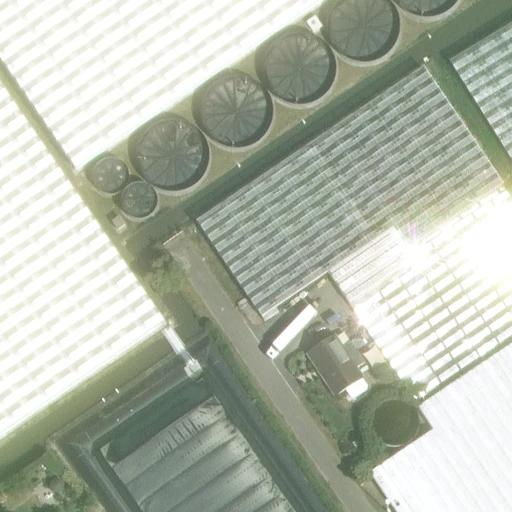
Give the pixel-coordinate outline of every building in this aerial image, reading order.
[(0,0),(0,61),(76,172),(89,162),(325,0),(0,0)] [(344,0),(338,5),(330,15),(327,26),(328,39),(333,50),(342,59),(352,64),(363,66),(375,64),(385,59),(393,50),(398,40),(399,28),(397,17),(391,7),(382,0),(344,0)] [(394,0),(396,5),(405,14),(415,19),(427,21),(438,19),(448,13),(456,5),(458,0),(394,0)] [(511,22),(449,61),(511,162),(511,22)] [(295,37),(283,40),(273,47),(266,58),(263,69),(264,82),(269,93),(277,102),(288,107),(299,109),(311,107),(321,102),(329,93),(334,83),(335,71),(332,60),(326,50),(318,42),(307,38),(295,37)] [(350,309),(414,402),(511,335),(511,204),(501,188),(421,71),(192,225),(258,322),(263,319),(327,275),(383,237),(406,271),(350,309)] [(232,81),(220,84),(210,91),(203,101),(200,113),(200,125),(205,136),(214,145),(224,151),(236,152),(247,150),(257,145),(265,137),(270,126),(271,115),(269,103),(263,93),(254,86),(243,81),(232,81)] [(0,437),(30,417),(163,325),(0,87),(0,437)] [(169,124),(157,127),(147,135),(140,145),(137,156),(138,169),(143,180),(151,189),(162,194),(173,196),(185,194),(195,188),(203,180),(208,170),(209,158),(206,147),(200,137),(192,129),(181,125),(169,124)] [(327,275),(350,309),(406,271),(383,237),(327,275)] [(334,337),(307,354),(334,396),(344,390),(350,399),(354,400),(366,392),(367,388),(361,379),(355,370),(364,364),(351,344),(342,349),(334,337)] [(511,511),(511,343),(486,361),(416,408),(432,431),(368,474),(393,511),(511,511)] [(415,415),(415,414),(415,408),(413,404),(409,398),(406,395),(402,393),(394,391),(387,392),(383,393),(377,397),(372,404),(370,412),(370,417),(371,421),(373,424),(376,429),(380,432),(383,434),(391,436),(395,436),(400,435),(408,430),(413,424),(415,419),(415,415)] [(53,494),(58,495),(63,491),(64,486),(61,481),(55,480),(50,483),(50,489),(53,494)]
